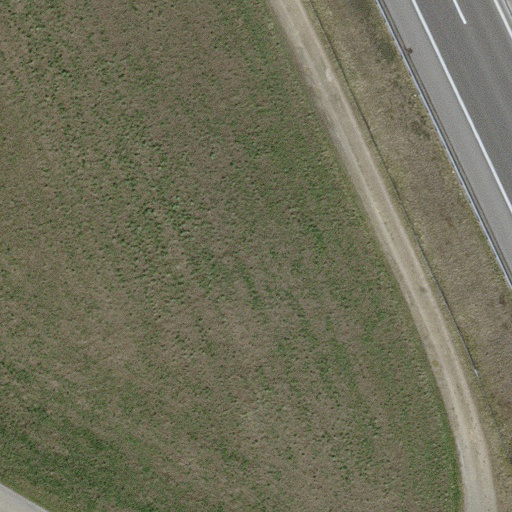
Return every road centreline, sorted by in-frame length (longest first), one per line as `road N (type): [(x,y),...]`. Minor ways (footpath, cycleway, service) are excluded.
road 1 (track): [(277,0),(460,401),(479,511)]
road 2 (motorway): [(453,0),(511,123)]
